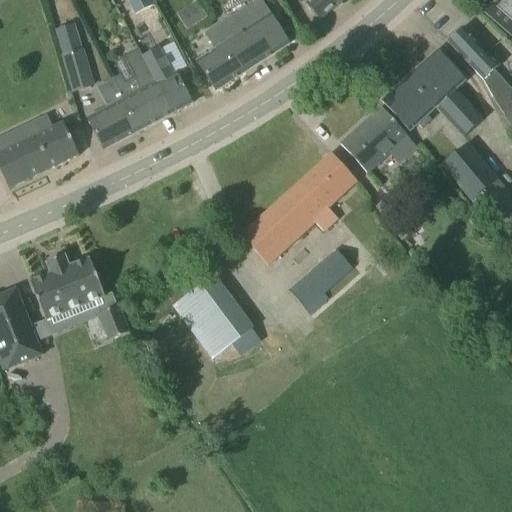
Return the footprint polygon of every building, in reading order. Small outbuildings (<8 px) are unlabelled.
[(125,0),(135,16),(153,6),(149,0),(125,0)] [(196,62),(204,75),(215,92),(288,46),(259,0),(257,0),(204,34),(214,50),(196,62)] [(310,0),(305,5),(318,20),(337,4),(340,7),(348,0),(310,0)] [(511,0),(492,0),(483,11),(498,24),(511,35),(511,0)] [(494,102),(505,117),(511,111),(511,90),(494,71),(498,68),(463,28),(447,43),(486,88),(494,102)] [(135,78),(124,84),(120,76),(113,80),(112,80),(123,101),(88,120),(103,148),(108,149),(192,104),(176,73),(173,75),(159,48),(142,57),(139,51),(124,59),(135,78)] [(61,56),(72,94),(94,88),(83,50),(61,56)] [(381,103),(410,134),(418,127),(422,130),(431,121),(428,118),(436,110),(463,139),(484,120),(457,91),(466,83),(437,52),(381,103)] [(340,146),(354,161),(368,176),(390,156),(399,166),(417,149),(381,109),(340,146)] [(13,148),(0,154),(0,173),(8,190),(78,157),(63,124),(34,138),(28,126),(8,136),(13,148)] [(441,167),(490,227),(511,208),(511,197),(469,144),(441,167)] [(329,210),(358,184),(331,154),(240,236),(269,268),(316,225),(324,234),(338,221),(329,210)] [(374,208),(401,242),(415,231),(389,197),(374,208)] [(336,252),(288,292),(309,315),(328,300),(324,295),(352,270),(336,252)] [(29,284),(45,322),(94,302),(99,315),(97,315),(108,341),(128,333),(118,308),(117,308),(111,294),(104,297),(89,260),(68,269),(63,258),(46,265),(50,276),(29,284)] [(173,307),(185,323),(213,361),(232,347),(240,358),(261,343),(252,331),(253,331),(213,278),(173,307)] [(42,356),(15,291),(0,297),(0,362),(4,372),(42,356)] [(76,511),(123,511),(124,505),(77,502),(76,511)]
